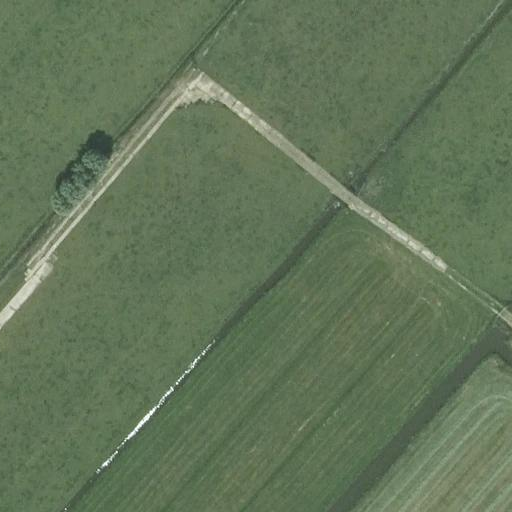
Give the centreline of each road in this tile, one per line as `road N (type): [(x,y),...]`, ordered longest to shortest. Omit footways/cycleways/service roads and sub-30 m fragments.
road 1 (track): [(0,323),(275,0)]
road 2 (track): [(201,86),(511,320)]
